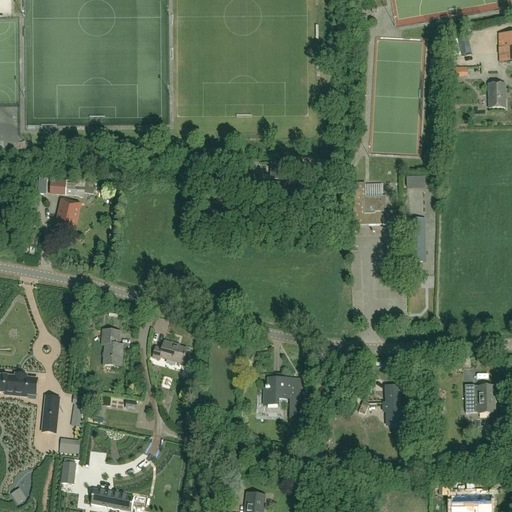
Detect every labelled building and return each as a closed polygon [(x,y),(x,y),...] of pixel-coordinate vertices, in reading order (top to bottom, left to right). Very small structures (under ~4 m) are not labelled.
[(511,34),(499,35),(499,63),(511,63),(511,34)] [(450,43),(447,44),(451,60),(461,57),(472,54),(468,39),(460,40),(450,43)] [(505,86),(489,87),(490,111),(506,110),(505,86)] [(300,178),(327,178),(328,165),(326,165),(327,161),(302,160),(302,165),(301,165),(300,178)] [(247,182),(246,195),(288,197),(289,184),(271,183),(271,181),(292,182),(292,165),(271,164),(271,175),(247,175),(247,182)] [(425,178),(407,178),(407,190),(425,189),(425,178)] [(207,180),(197,180),(196,199),(206,199),(207,180)] [(73,185),(52,183),(51,195),(84,198),(84,195),(94,196),(95,185),(73,183),(73,185)] [(386,198),(366,198),(366,185),(356,185),(355,187),(355,196),(353,196),(354,214),(352,214),(352,224),(354,225),(356,225),(369,225),(369,227),(387,226),(387,224),(395,224),(397,222),(396,212),(387,213),(386,198)] [(337,191),(322,190),(321,203),(336,205),(337,191)] [(81,206),(62,202),(56,227),(75,231),(81,206)] [(410,263),(426,263),(425,220),(410,220),(410,263)] [(121,333),(103,332),(102,346),(105,346),(103,367),(122,368),(124,347),(120,347),(121,333)] [(156,349),(153,359),(160,361),(161,359),(183,365),(183,368),(190,370),(193,359),(186,357),(187,351),(179,348),(179,347),(165,343),(163,351),(156,349)] [(16,378),(0,376),(0,393),(6,394),(5,396),(27,399),(27,396),(36,397),(38,381),(27,379),(27,377),(16,376),(16,378)] [(264,390),(264,406),(279,406),(279,402),(291,402),(291,420),(301,420),(301,381),(267,380),(267,390),(264,390)] [(383,405),(384,413),(387,413),(387,427),(399,427),(399,419),(404,419),(404,409),(400,410),(399,387),(386,388),(386,405),(383,405)] [(475,414),(475,413),(478,413),(478,415),(496,415),(495,387),(478,388),(478,389),(474,389),(474,387),(465,387),(466,415),(475,414)] [(60,399),(46,398),(42,434),(56,435),(60,399)] [(77,398),(76,405),(83,406),(84,399),(77,398)] [(127,403),(126,410),(136,412),(137,405),(127,403)] [(364,403),(359,414),(365,417),(370,405),(364,403)] [(75,407),(72,427),(80,429),(83,408),(75,407)] [(99,411),(97,412),(96,418),(103,419),(105,407),(100,407),(99,411)] [(62,443),(61,454),(78,456),(80,446),(62,443)] [(66,459),(62,484),(73,486),(77,461),(66,459)] [(371,482),(372,467),(363,467),(362,481),(371,482)] [(439,497),(452,497),(452,483),(439,483),(439,484),(435,484),(435,497),(439,497)] [(27,500),(20,490),(11,496),(18,506),(27,500)] [(94,490),(91,505),(125,511),(131,511),(133,506),(144,508),(146,498),(135,496),(134,498),(94,490)] [(247,496),(245,511),(261,511),(263,498),(247,496)] [(452,511),(491,511),(491,497),(452,498),(452,511)]
